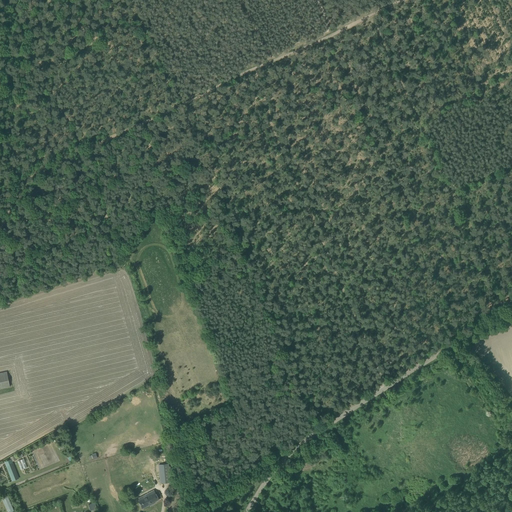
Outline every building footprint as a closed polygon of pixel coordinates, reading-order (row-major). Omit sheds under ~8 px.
[(0,388),(10,386),(7,372),(0,373),(0,388)] [(18,460),(21,469),(27,467),(24,458),(18,460)] [(12,481),(17,479),(19,479),(13,464),(7,467),(9,471),(12,481)] [(161,483),(170,482),(168,464),(159,465),(161,483)] [(158,500),(154,492),(151,493),(151,492),(138,499),(142,508),(158,500)] [(1,498),(7,511),(11,511),(14,511),(7,495),(1,498)] [(91,510),(97,508),(95,502),(89,505),(91,510)]
